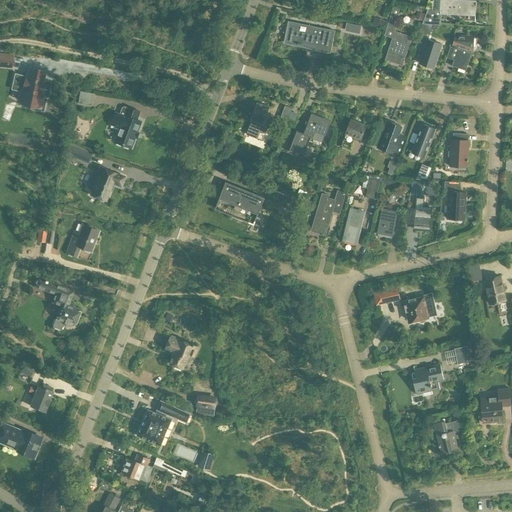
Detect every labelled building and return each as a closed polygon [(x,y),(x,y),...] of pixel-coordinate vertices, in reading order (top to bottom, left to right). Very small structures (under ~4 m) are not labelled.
[(476,15),(476,1),(452,0),(441,0),(441,8),(428,7),(423,24),(438,25),(441,25),(442,14),(476,15)] [(399,22),(397,22),(401,9),(394,6),(385,35),(393,38),(386,60),(403,65),(413,36),(396,31),(399,22)] [(422,21),(425,14),(417,11),(415,18),(422,21)] [(383,28),(385,20),(374,17),(372,24),(383,28)] [(289,21),(288,22),(290,22),(287,35),(288,36),(287,41),(298,43),(298,44),(302,45),(302,44),(313,46),(312,48),(335,53),(337,48),(332,47),(335,31),(289,21)] [(434,30),(438,28),(438,25),(423,24),(418,36),(428,39),(420,63),(434,67),(440,49),(436,48),(438,42),(428,39),(432,29),(434,30)] [(461,38),(456,36),(452,47),(458,49),(452,66),(466,70),(473,49),(475,49),(475,37),(467,37),(466,38),(461,37),(461,38)] [(0,65),(10,66),(12,54),(0,53),(0,65)] [(29,69),(26,77),(15,74),(12,84),(13,84),(10,96),(18,97),(17,99),(18,99),(18,98),(26,100),(25,106),(43,111),(50,82),(43,81),(44,73),(29,69)] [(91,105),(93,93),(80,91),(78,103),(91,105)] [(287,123),(293,108),(286,106),(280,121),(287,123)] [(128,109),(125,107),(123,108),(120,115),(116,113),(111,125),(121,128),(116,142),(132,148),(133,145),(134,145),(136,141),(135,140),(142,122),(137,120),(140,112),(129,108),(128,109)] [(274,115),(257,109),(247,135),(254,137),(257,130),(266,133),(272,118),(273,118),(274,115)] [(326,136),(331,121),(312,114),(304,134),(297,132),(290,152),(296,154),(297,151),(305,154),(311,137),(312,138),(315,131),(326,136)] [(361,139),(366,125),(352,120),(342,146),(350,149),(355,137),(361,139)] [(405,137),(399,134),(401,127),(387,122),(379,145),(393,150),(393,148),(401,151),(407,135),(406,135),(405,137)] [(436,129),(423,124),(422,126),(420,126),(418,130),(420,131),(412,152),(425,157),(436,129)] [(469,140),(469,134),(454,133),(454,139),(451,139),(450,166),(469,167),(469,140)] [(91,153),(70,145),(66,155),(88,163),(91,153)] [(99,172),(95,170),(88,188),(93,190),(91,194),(105,199),(116,170),(102,164),(99,172)] [(427,179),(431,167),(422,164),(416,178),(427,179)] [(376,199),(380,179),(366,175),(364,183),(368,184),(366,197),(376,199)] [(395,185),(396,179),(383,177),(382,183),(395,185)] [(420,196),(423,180),(413,179),(410,194),(420,196)] [(226,180),(215,207),(255,223),(266,196),(226,180)] [(340,212),(346,193),(338,191),(336,200),(329,198),(330,195),(323,193),(319,207),(319,206),(312,231),(326,235),(333,210),(340,212)] [(465,219),(466,193),(449,192),(447,219),(465,219)] [(430,228),(432,208),(422,207),(423,199),(418,198),(417,206),(415,227),(430,228)] [(310,208),(312,201),(305,199),(303,205),(310,208)] [(357,244),(365,211),(351,208),(343,241),(357,244)] [(393,235),(398,212),(384,209),(379,233),(393,235)] [(52,244),(56,221),(57,215),(51,214),(46,243),(52,244)] [(91,252),(99,230),(82,224),(78,233),(73,232),(66,252),(76,256),(80,247),(91,252)] [(44,243),(46,231),(39,230),(37,241),(44,243)] [(491,303),(506,300),(501,276),(485,280),(491,303)] [(73,324),(78,310),(68,306),(69,304),(67,303),(71,293),(57,288),(58,285),(36,277),(33,286),(54,294),(51,302),(61,306),(53,326),(60,329),(63,322),(65,322),(67,325),(70,325),(71,325),(71,323),(73,324)] [(397,288),(374,294),(376,305),(399,300),(397,288)] [(414,299),(404,301),(406,312),(408,311),(410,321),(418,319),(420,321),(425,320),(426,317),(429,316),(427,307),(434,305),(432,293),(424,295),(424,296),(425,299),(414,301),(414,299)] [(183,342),(171,337),(165,349),(175,353),(170,363),(182,369),(188,354),(193,356),(197,346),(194,345),(194,344),(193,343),(192,344),(184,341),(183,342)] [(458,364),(466,362),(468,346),(454,349),(458,364)] [(30,377),(34,370),(25,364),(21,371),(30,377)] [(416,394),(431,391),(440,389),(438,381),(443,380),(440,364),(414,370),(415,378),(413,378),(416,394)] [(53,388),(43,384),(42,387),(38,385),(36,389),(30,387),(28,391),(34,393),(29,405),(44,411),(52,391),(53,388)] [(483,422),(504,420),(502,406),(511,405),(509,387),(498,388),(499,396),(481,398),(483,422)] [(215,409),(217,396),(198,394),(196,406),(215,409)] [(157,414),(148,410),(138,435),(160,445),(171,420),(165,417),(166,414),(187,423),(190,414),(161,401),(157,410),(159,411),(157,414)] [(462,431),(459,420),(446,423),(445,420),(434,423),(441,451),(448,450),(448,452),(458,450),(454,433),(462,431)] [(22,431),(6,424),(1,422),(0,425),(0,442),(6,445),(6,444),(17,448),(16,451),(33,457),(41,437),(22,430),(22,431)] [(209,471),(215,454),(202,450),(197,467),(209,471)] [(147,465),(150,459),(139,455),(136,462),(127,458),(121,473),(130,477),(130,478),(138,482),(139,479),(139,480),(139,479),(147,482),(153,468),(147,465)] [(157,457),(154,463),(168,469),(170,463),(157,457)] [(170,463),(168,469),(178,473),(180,467),(171,463),(170,463)] [(117,511),(118,510),(115,509),(120,499),(110,494),(101,511),(103,511),(117,511)] [(198,500),(196,505),(203,509),(206,503),(198,500)]
